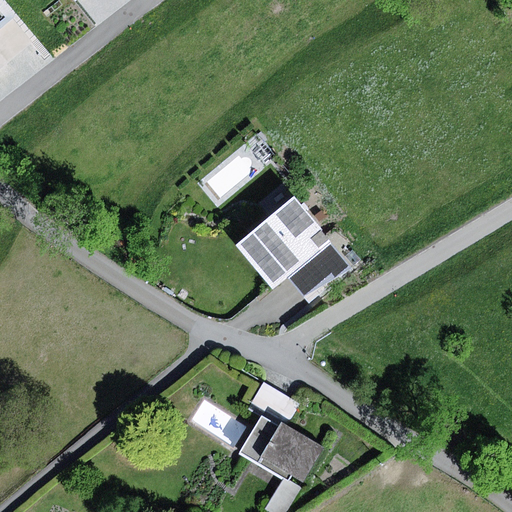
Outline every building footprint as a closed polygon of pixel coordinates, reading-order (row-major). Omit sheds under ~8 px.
[(17,16),(2,0),(0,0),(0,30),(13,20),(17,16)] [(83,0),(101,17),(114,3),(111,0),(83,0)] [(0,70),(33,44),(13,20),(0,30),(0,70)] [(297,198),(240,246),(275,288),(288,277),(321,250),(312,239),(324,230),(297,198)] [(332,240),(324,230),(312,239),(321,250),(288,277),(309,303),(352,269),(330,242),(332,240)] [(283,423),(287,425),(300,404),(264,383),(250,409),(263,416),(280,426),(283,423)] [(280,426),(263,416),(241,453),(284,478),(301,488),(325,447),(287,425),(283,423),(280,426)] [(287,511),(301,488),(284,478),(266,509),(270,511),(287,511)]
